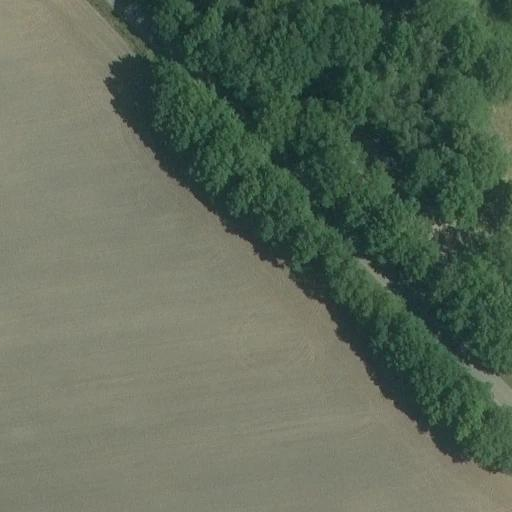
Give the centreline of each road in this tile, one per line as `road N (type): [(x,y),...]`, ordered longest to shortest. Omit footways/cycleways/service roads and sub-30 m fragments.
road 1 (unclassified): [(511,406),(119,0)]
road 2 (track): [(403,296),(443,272),(460,256),(461,243),(357,133)]
